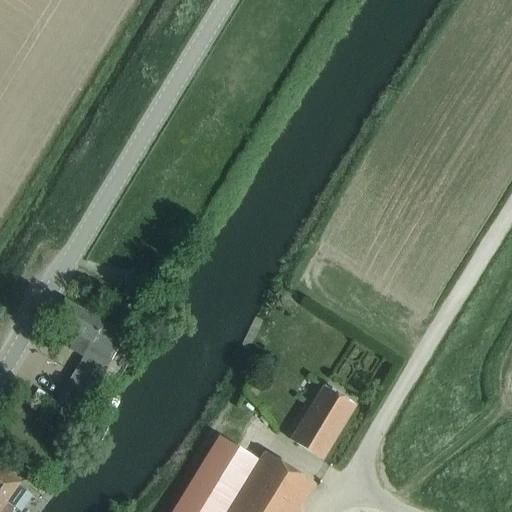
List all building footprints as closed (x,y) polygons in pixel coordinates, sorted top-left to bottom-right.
[(76,416),(115,352),(125,335),(64,298),(52,319),(79,335),(71,349),(83,356),(54,403),(76,416)] [(124,326),(133,309),(120,301),(110,318),(124,326)] [(135,358),(145,339),(137,335),(128,354),(135,358)] [(322,460),(355,406),(325,387),(291,441),(322,460)] [(219,438),(173,511),(224,511),(256,461),(219,438)] [(264,453),(227,511),(298,511),(315,484),(264,453)] [(0,496),(7,502),(13,506),(15,507),(20,511),(21,511),(34,496),(26,491),(19,485),(22,482),(0,466),(0,496)] [(0,511),(11,511),(15,507),(13,506),(7,502),(0,496),(0,511)]
